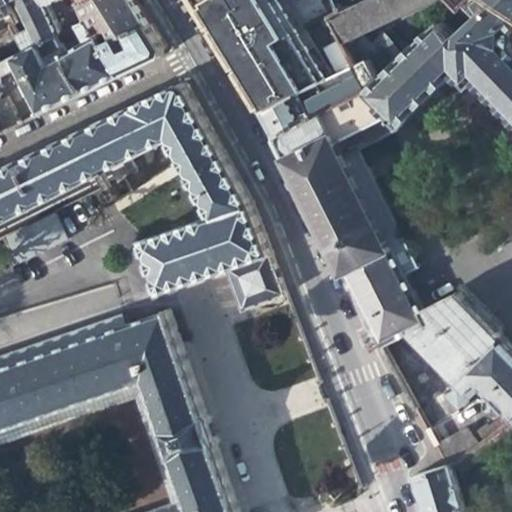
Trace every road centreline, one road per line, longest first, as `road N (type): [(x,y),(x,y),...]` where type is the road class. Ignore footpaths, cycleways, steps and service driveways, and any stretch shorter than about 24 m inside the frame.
road 1 (residential): [(398,511),(359,374),(275,189),(199,54)]
road 2 (residential): [(0,148),(199,54)]
